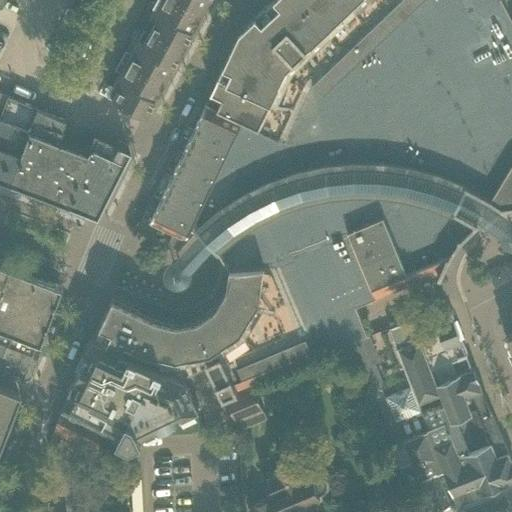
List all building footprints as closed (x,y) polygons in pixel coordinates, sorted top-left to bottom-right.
[(0,91),(0,7),(3,0),(0,0),(0,178),(6,180),(24,187),(25,184),(49,192),(48,196),(66,203),(66,202),(93,213),(119,162),(120,163),(127,147),(92,132),(91,132),(86,147),(85,147),(84,150),(57,140),(57,139),(56,138),(55,139),(63,119),(34,106),(0,91)] [(118,4),(110,0),(98,0),(96,5),(113,14),(118,4)] [(180,48),(205,0),(157,0),(148,17),(153,20),(147,30),(180,48)] [(511,17),(502,0),(355,0),(288,64),(261,121),(244,113),(242,119),(220,166),(209,191),(194,222),(199,227),(200,228),(201,227),(200,226),(200,225),(199,224),(219,207),(220,208),(222,207),(222,206),(243,191),(244,192),(245,192),(246,191),(246,190),(269,179),(270,180),(272,179),(272,178),(296,169),(297,170),(299,169),(299,168),(324,163),(325,164),(327,163),(327,162),(353,159),(353,161),(356,161),(356,159),(382,160),(382,161),(384,161),(384,160),(410,164),(410,165),(413,166),(413,164),(438,171),(438,172),(440,173),(441,172),(465,182),(464,183),(465,184),(464,185),(465,186),(466,184),(467,184),(467,183),(490,196),(502,204),(511,202),(511,17)] [(288,64),(355,0),(270,0),(240,29),(206,102),(242,119),(244,113),(261,121),(288,64)] [(142,117),(180,48),(147,30),(142,41),(137,38),(111,85),(116,88),(110,99),(142,117)] [(73,67),(65,62),(59,72),(68,76),(73,67)] [(209,191),(220,166),(242,119),(206,102),(151,220),(173,230),(169,239),(180,246),(197,226),(199,227),(194,222),(209,191)] [(441,274),(448,257),(450,255),(460,238),(462,236),(476,222),(477,221),(478,220),(475,219),(455,208),(456,207),(455,207),(456,205),(455,204),(454,206),(453,207),(432,199),(432,198),(431,197),(430,197),(429,198),(407,192),(408,191),(405,190),(405,192),(382,188),(382,187),(380,187),(380,188),(357,187),(357,186),(354,186),(354,188),(331,190),(331,189),(329,189),(329,190),(307,195),(306,194),(304,195),(304,196),(282,203),(282,202),(280,203),(280,204),(259,215),(259,214),(257,215),(257,216),(238,228),(237,227),(235,229),(236,230),(218,245),(217,243),(217,244),(216,243),(215,244),(216,245),(215,245),(219,249),(219,248),(230,265),(230,267),(227,286),(227,289),(216,305),(215,306),(199,317),(197,318),(178,322),(176,322),(157,317),(140,309),(141,309),(113,295),(99,324),(100,324),(95,335),(94,335),(134,354),(184,376),(209,363),(224,393),(260,378),(367,333),(356,305),(440,270),(438,273),(441,274)] [(57,285),(55,284),(8,267),(5,265),(0,278),(0,298),(45,315),(56,288),(57,285)] [(43,322),(45,315),(0,298),(0,327),(35,340),(35,341),(36,341),(37,340),(38,340),(44,324),(43,322)] [(435,381),(436,381),(431,369),(452,361),(467,355),(466,352),(464,353),(460,342),(462,341),(453,318),(452,318),(447,305),(411,318),(420,339),(397,348),(412,386),(410,387),(409,385),(382,396),(383,398),(374,401),(398,464),(402,462),(408,479),(405,481),(412,497),(417,511),(427,511),(451,503),(443,484),(437,469),(443,466),(450,482),(457,500),(481,491),(464,452),(457,447),(451,432),(451,431),(447,421),(451,420),(435,381)] [(25,368),(35,341),(35,340),(0,327),(0,372),(21,381),(26,369),(25,368)] [(348,344),(369,393),(385,387),(375,362),(380,360),(370,334),(348,344)] [(184,376),(134,354),(94,335),(67,391),(70,393),(64,405),(131,439),(199,406),(184,376)] [(491,412),(483,395),(477,377),(473,368),(472,366),(456,373),(452,361),(431,369),(436,381),(435,381),(451,420),(447,421),(451,431),(451,432),(457,447),(464,452),(481,491),(511,479),(511,459),(492,412),(491,412)] [(252,382),(225,394),(236,420),(263,409),(252,382)] [(0,437),(17,392),(0,385),(0,437)] [(64,406),(63,405),(54,430),(95,450),(96,449),(106,454),(117,433),(64,406)] [(268,499),(251,501),(252,511),(280,511),(293,507),(295,511),(319,511),(317,506),(315,507),(311,498),(322,494),(321,493),(322,493),(323,492),(324,492),(324,491),(325,491),(326,490),(326,489),(327,488),(327,487),(327,486),(328,485),(328,484),(328,483),(327,482),(327,481),(327,480),(326,479),(326,478),(325,478),(325,477),(324,476),(323,476),(323,475),(322,475),(321,475),(320,474),(319,474),(318,474),(317,474),(316,474),(315,475),(314,475),(312,476),(311,475),(303,478),(295,458),(272,468),(273,469),(262,473),(272,498),(268,499)]
